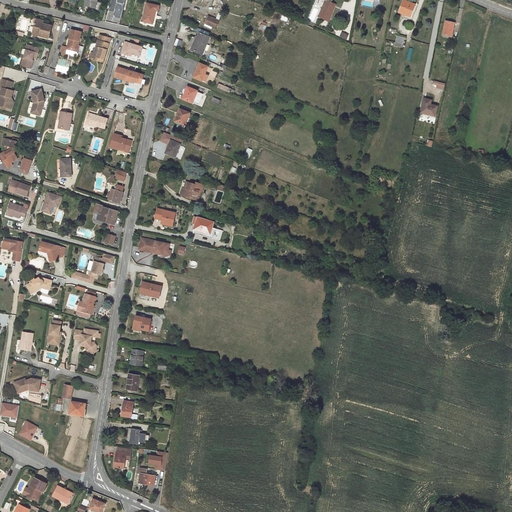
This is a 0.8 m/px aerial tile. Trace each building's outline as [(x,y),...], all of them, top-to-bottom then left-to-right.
[(332,13),(329,12),(333,3),(331,3),(332,0),(323,0),(325,1),(318,17),(329,21),(332,13)] [(415,5),(404,0),(399,12),(410,17),(415,5)] [(143,22),(153,24),(155,15),(157,15),(159,6),(147,3),(143,22)] [(218,21),(208,16),(204,23),(215,28),(218,21)] [(52,26),(43,23),(44,21),(36,19),(32,34),(49,38),(52,26)] [(455,23),(445,21),(442,34),(452,36),(455,23)] [(261,24),(258,32),(263,34),(266,26),(261,24)] [(81,34),(82,32),(71,30),(69,39),(70,40),(69,43),(68,43),(67,47),(62,46),(60,55),(65,56),(66,54),(71,55),(71,56),(76,57),(78,47),(79,42),(80,40),(81,34)] [(192,50),(202,55),(209,37),(199,33),(197,37),(192,50)] [(135,39),(118,34),(117,39),(125,42),(121,53),(126,55),(127,53),(132,54),(140,56),(142,47),(139,46),(141,41),(135,39)] [(110,38),(100,35),(94,53),(91,53),(89,58),(103,62),(110,38)] [(405,38),(397,36),(395,43),(403,44),(405,38)] [(37,53),(38,48),(28,45),(26,50),(23,49),(21,49),(21,52),(21,54),(25,55),(22,66),(31,69),(33,61),(32,60),(33,57),(35,53),(37,53)] [(71,61),(59,58),(55,72),(67,75),(71,61)] [(197,72),(195,78),(206,82),(209,74),(205,73),(208,65),(204,63),(204,65),(200,63),(196,72),(197,72)] [(117,67),(114,76),(122,79),(125,80),(130,81),(130,80),(141,83),(143,75),(117,67)] [(14,83),(2,79),(0,86),(0,87),(3,88),(0,96),(0,100),(1,101),(0,104),(0,107),(5,109),(6,107),(11,109),(13,104),(12,101),(10,101),(14,91),(11,91),(14,83)] [(444,84),(434,81),(433,84),(438,85),(437,88),(443,89),(444,84)] [(197,91),(188,87),(186,91),(187,92),(184,100),(192,103),(193,102),(199,105),(203,94),(197,92),(197,91)] [(40,114),(37,103),(27,106),(30,117),(28,121),(31,122),(29,128),(36,129),(39,120),(38,117),(40,116),(39,114),(40,114)] [(428,114),(428,115),(435,116),(437,106),(430,105),(423,103),(420,112),(428,114)] [(180,109),(178,113),(179,114),(176,122),(185,125),(190,113),(180,109)] [(72,113),(62,111),(58,128),(69,130),(70,124),(72,113)] [(97,117),(88,115),(85,124),(96,127),(97,126),(105,129),(108,119),(98,116),(97,117)] [(168,154),(175,157),(183,140),(165,132),(162,140),(169,143),(169,141),(170,142),(167,149),(170,150),(168,154)] [(122,138),(119,137),(119,135),(115,134),(110,147),(118,150),(119,148),(129,151),(132,141),(122,138)] [(21,143),(12,141),(7,139),(5,146),(7,146),(6,151),(0,154),(0,155),(8,168),(13,165),(11,163),(18,159),(14,153),(15,148),(20,149),(21,143)] [(70,159),(60,159),(61,176),(71,176),(70,159)] [(21,183),(12,180),(9,189),(17,192),(27,196),(30,186),(21,183)] [(202,192),(204,185),(196,182),(195,184),(187,182),(185,189),(184,188),(182,195),(191,198),(192,196),(199,199),(201,191),(202,192)] [(120,204),(123,192),(122,192),(124,187),(117,185),(116,190),(114,194),(110,193),(108,200),(120,204)] [(58,207),(61,197),(48,193),(42,210),(51,214),(54,205),(58,207)] [(23,207),(10,203),(6,213),(13,216),(20,218),(20,215),(25,217),(28,209),(23,207)] [(118,211),(104,207),(104,206),(97,204),(95,213),(99,214),(102,215),(100,220),(114,225),(118,211)] [(176,213),(157,209),(156,215),(161,217),(162,219),(162,220),(162,221),(173,224),(176,213)] [(214,223),(198,218),(198,219),(196,223),(194,229),(214,235),(216,229),(212,228),(214,223)] [(115,237),(107,234),(105,242),(113,244),(115,237)] [(20,261),(23,242),(16,241),(15,243),(11,243),(12,240),(4,239),(4,243),(2,243),(1,248),(9,249),(10,248),(15,248),(13,260),(20,261)] [(169,244),(146,239),(144,249),(154,251),(155,252),(162,254),(167,253),(168,250),(169,244)] [(58,246),(57,247),(56,246),(43,242),(40,250),(49,253),(51,262),(54,261),(54,259),(56,259),(57,260),(60,260),(59,258),(63,257),(66,248),(58,246)] [(115,256),(104,253),(102,259),(101,258),(96,257),(97,255),(94,255),(92,261),(94,261),(91,272),(89,271),(88,275),(73,271),(71,278),(93,284),(94,278),(97,278),(98,274),(101,275),(105,261),(113,263),(115,256)] [(43,280),(40,280),(39,278),(36,280),(34,277),(29,280),(31,283),(27,285),(32,293),(41,287),(50,290),(52,281),(43,278),(43,280)] [(162,286),(142,282),(140,291),(150,294),(149,295),(159,298),(162,286)] [(77,310),(81,311),(86,294),(85,294),(83,302),(80,301),(77,310)] [(87,294),(86,294),(81,311),(91,314),(93,306),(96,297),(95,296),(87,294)] [(149,331),(151,319),(150,319),(136,316),(133,327),(141,329),(149,331)] [(61,326),(61,322),(54,321),(53,325),(51,324),(49,340),(59,341),(61,332),(60,332),(61,326)] [(84,336),(82,335),(82,332),(75,331),(73,339),(81,340),(80,343),(82,346),(87,346),(87,349),(89,352),(93,353),(96,350),(96,347),(94,343),(90,343),(91,337),(99,338),(100,335),(98,335),(98,332),(85,330),(84,336)] [(33,334),(23,333),(21,341),(20,350),(26,351),(28,351),(30,351),(32,343),(33,334)] [(87,349),(87,346),(82,346),(80,343),(79,345),(80,346),(85,347),(85,349),(88,353),(93,354),(97,352),(96,350),(93,353),(89,352),(87,349)] [(142,365),(144,351),(133,350),(130,364),(142,365)] [(140,375),(129,374),(127,389),(137,391),(140,375)] [(41,380),(32,378),(29,379),(26,380),(25,378),(14,383),(18,393),(28,390),(39,391),(41,380)] [(73,386),(65,385),(63,397),(71,399),(73,386)] [(86,404),(72,401),(69,413),(84,416),(86,404)] [(131,417),(132,414),(133,402),(124,401),(122,416),(131,417)] [(19,406),(2,403),(0,411),(0,415),(17,419),(19,406)] [(38,427),(26,420),(18,434),(31,441),(38,427)] [(131,443),(138,444),(138,442),(145,443),(145,440),(146,435),(146,434),(140,433),(140,430),(133,429),(131,443)] [(124,468),(125,458),(130,459),(131,450),(119,448),(118,452),(116,452),(114,467),(124,468)] [(140,474),(139,483),(154,485),(155,476),(146,474),(147,469),(138,468),(137,473),(140,474)] [(47,483),(34,477),(28,489),(31,491),(28,496),(37,501),(42,491),(42,492),(47,483)] [(65,489),(58,486),(53,496),(68,504),(73,494),(67,491),(66,493),(64,491),(65,490),(65,489)] [(105,504),(93,499),(90,508),(94,509),(93,510),(98,511),(99,511),(100,511),(102,511),(105,504)]
